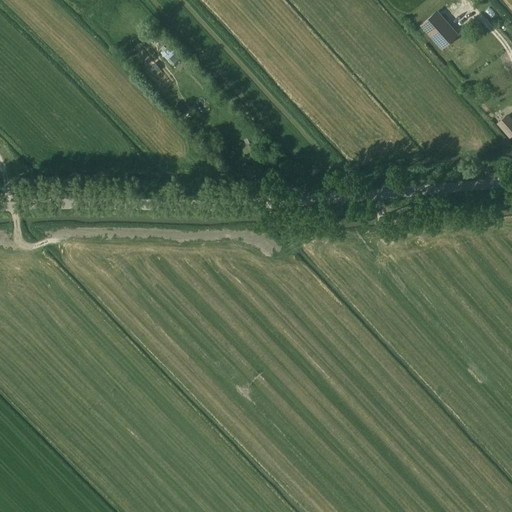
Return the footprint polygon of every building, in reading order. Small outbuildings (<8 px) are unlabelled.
[(456,35),(436,12),(422,24),(443,47),(456,35)] [(154,32),(151,36),(155,41),(159,37),(154,32)] [(163,36),(158,41),(163,46),(168,41),(163,36)] [(172,42),(160,52),(173,66),(184,55),(172,42)] [(150,67),(145,71),(150,77),(155,73),(150,67)] [(510,137),(511,135),(511,124),(505,117),(497,123),(510,137)]
